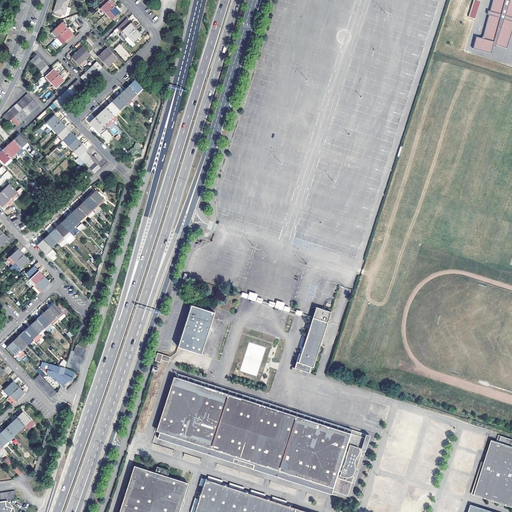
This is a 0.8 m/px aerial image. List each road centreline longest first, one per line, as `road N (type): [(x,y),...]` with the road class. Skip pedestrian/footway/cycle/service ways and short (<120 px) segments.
road 1 (secondary): [(85,511),(206,158)]
road 2 (trunk): [(129,342),(236,0)]
road 3 (secondary): [(176,87),(79,394)]
road 4 (trunk): [(224,0),(128,305)]
road 5 (trunk): [(176,87),(128,305)]
road 6 (residential): [(125,0),(154,29),(154,42),(73,119),(113,160)]
road 7 (trunk): [(128,305),(56,511)]
road 8 (trunk): [(129,342),(206,158)]
road 9 (secondary): [(206,158),(255,0)]
road 10 (residential): [(23,241),(113,160)]
